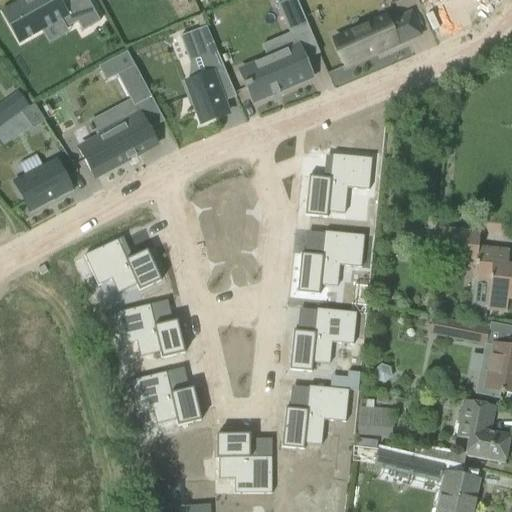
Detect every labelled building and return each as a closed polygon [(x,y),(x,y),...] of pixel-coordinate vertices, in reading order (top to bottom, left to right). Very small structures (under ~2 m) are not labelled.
[(20,0),(22,2),(3,13),(20,43),(39,32),(37,28),(49,20),(52,25),(58,21),(63,30),(75,23),(80,32),(97,22),(84,0),(72,0),(60,7),(55,0),(20,0)] [(295,0),(290,0),(277,6),(291,41),(310,33),(295,0)] [(380,20),(335,41),(346,66),(381,51),(383,54),(406,43),(422,36),(412,13),(396,20),(390,23),(383,26),(380,20)] [(205,28),(179,38),(189,64),(199,60),(205,77),(186,84),(200,124),(227,114),(215,84),(227,80),(205,28)] [(297,47),(239,72),(245,85),(243,86),(244,90),(247,89),(253,104),(271,96),(272,97),(273,97),(272,96),(277,94),(278,95),(278,94),(311,80),(297,47)] [(126,53),(112,61),(120,74),(134,67),(126,53)] [(120,74),(116,76),(129,101),(133,108),(151,98),(134,67),(120,74)] [(18,93),(6,102),(16,116),(28,107),(18,93)] [(16,116),(10,120),(17,130),(27,123),(32,130),(44,121),(32,105),(28,107),(16,116)] [(99,139),(79,150),(94,178),(126,161),(127,162),(128,161),(127,160),(134,157),(134,158),(135,157),(135,156),(154,146),(147,131),(139,118),(136,112),(96,134),(99,139)] [(308,178),(304,217),(326,219),(327,214),(344,216),(346,190),(368,192),(371,160),(331,156),(329,180),(308,178)] [(55,161),(13,184),(29,213),(71,191),(55,161)] [(300,255),(296,294),(319,296),(319,287),(337,289),(339,267),(360,269),(363,237),(323,233),(321,257),(300,255)] [(430,264),(474,269),(472,284),(489,285),(486,311),(506,313),(507,301),(511,301),(511,267),(506,267),(508,251),(476,248),(477,239),(433,235),(430,264)] [(117,241),(83,257),(97,287),(111,281),(117,295),(136,286),(138,292),(160,282),(146,252),(126,261),(117,241)] [(149,306),(113,315),(121,347),(136,344),(139,358),(159,354),(161,360),(184,354),(176,322),(154,327),(149,306)] [(292,332),(289,371),(311,374),(312,364),(329,366),(331,344),(353,346),(356,314),(316,310),(313,334),(292,332)] [(451,339),(484,346),(487,330),(454,323),(451,339)] [(485,389),(498,391),(511,394),(511,350),(494,347),(485,389)] [(380,366),(374,372),(375,380),(383,383),(389,377),(388,369),(380,366)] [(165,373),(130,382),(138,415),(152,411),(155,426),(175,421),(177,427),(200,422),(192,389),(170,395),(165,373)] [(347,373),(345,391),(348,391),(357,392),(359,374),(347,373)] [(284,409),(281,449),(303,451),(304,442),(321,443),(323,421),(345,423),(348,391),(345,391),(308,387),(305,411),(284,409)] [(465,457),(484,461),(504,465),(509,437),(489,433),(494,408),(464,402),(457,438),(468,440),(465,457)] [(357,433),(391,437),(394,412),(360,408),(357,433)] [(249,436),(215,436),(215,460),(218,460),(218,480),(233,480),(233,495),(271,495),(271,458),(249,458),(249,436)] [(378,448),(373,468),(443,484),(435,511),(471,511),(478,482),(461,478),(464,467),(443,462),(442,463),(378,448)]
